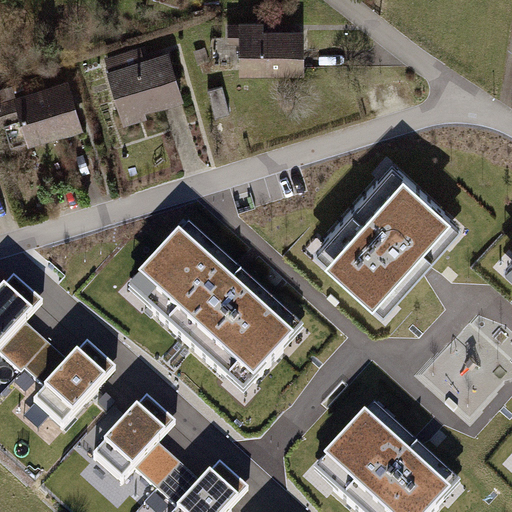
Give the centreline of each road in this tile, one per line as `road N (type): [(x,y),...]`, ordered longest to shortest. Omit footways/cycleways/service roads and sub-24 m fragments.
road 1 (residential): [(0,247),(472,100)]
road 2 (residential): [(472,100),(337,0)]
